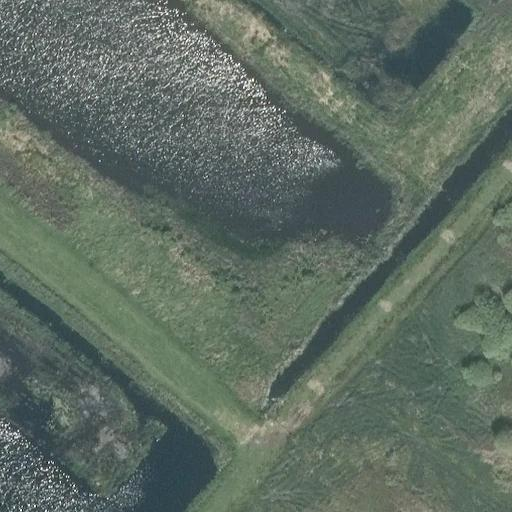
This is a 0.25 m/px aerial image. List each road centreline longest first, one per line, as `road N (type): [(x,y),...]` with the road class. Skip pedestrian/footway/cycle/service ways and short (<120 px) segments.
road 1 (track): [(207,511),(259,450),(0,235)]
road 2 (track): [(259,450),(511,168)]
